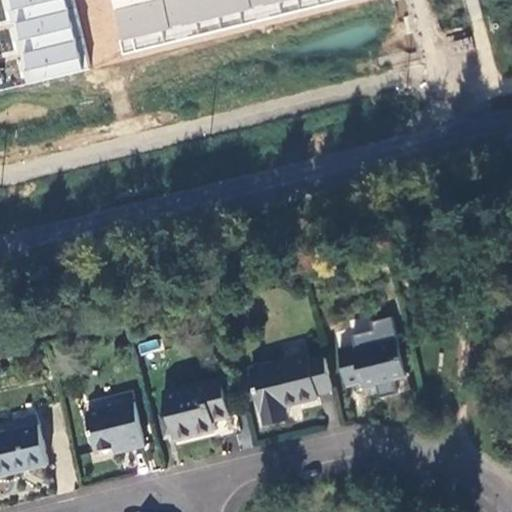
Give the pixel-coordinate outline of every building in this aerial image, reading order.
[(71,0),(12,0),(16,13),(9,15),(12,28),(19,26),(23,43),(17,45),(20,58),(26,56),(30,74),(25,75),(28,88),(90,73),(71,0)] [(362,0),(114,0),(126,43),(120,45),(123,59),(362,0)] [(338,349),(346,386),(362,382),(364,389),(382,385),(381,381),(406,375),(397,341),(355,350),(353,346),(338,349)] [(318,393),(331,390),(323,357),(310,360),(309,357),(251,370),(261,412),(263,411),(265,418),(286,413),(285,405),(319,397),(318,393)] [(221,378),(163,393),(168,411),(173,435),(174,440),(216,430),(213,421),(230,416),(221,378)] [(144,446),(133,402),(85,413),(95,451),(127,444),(129,449),(144,446)] [(164,437),(173,435),(168,411),(158,413),(164,437)] [(37,427),(0,434),(0,474),(47,464),(37,427)]
